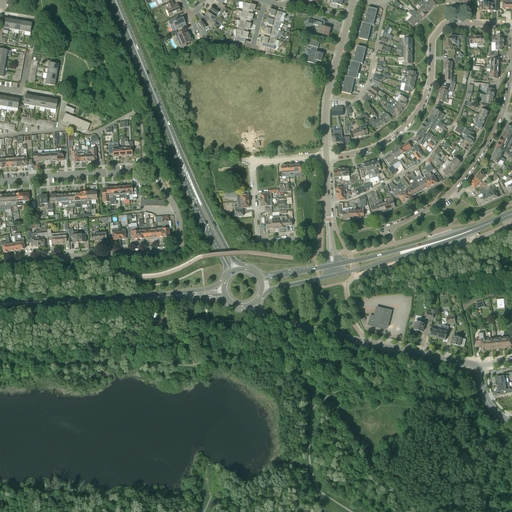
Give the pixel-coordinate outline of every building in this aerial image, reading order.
[(219,6),(224,8),(225,6),(222,4),(223,1),(223,0),(214,0),(214,1),(219,2),(218,6),(219,6)] [(342,4),(343,1),(338,0),(331,0),(332,2),(331,1),(329,7),(337,9),(337,8),(336,8),(337,6),(338,5),(341,6),(342,4)] [(425,1),(423,0),(420,0),(421,0),(425,5),(422,8),(427,14),(427,13),(432,9),(426,3),(424,1),(425,1)] [(429,0),(426,3),(432,9),(436,5),(434,3),(436,1),(435,0),(429,0)] [(511,9),(511,0),(501,0),(502,3),(503,3),(503,9),(511,9)] [(492,3),(489,3),(486,3),(486,11),(493,11),(496,11),(496,1),(492,1),(492,3)] [(173,2),(168,4),(165,5),(166,8),(165,8),(169,17),(180,12),(177,4),(174,5),(173,2)] [(242,12),(252,14),(253,10),(254,11),(256,6),(242,2),(242,8),(243,9),(242,12)] [(222,12),(224,8),(219,6),(216,9),(212,6),(209,11),(219,18),(220,16),(220,17),(223,12),(222,12)] [(427,14),(427,13),(427,14),(422,8),(417,12),(422,18),(427,14)] [(269,19),(280,22),(280,19),(284,13),(270,9),(269,14),(270,15),(269,19)] [(417,12),(414,9),(411,12),(410,10),(408,12),(418,22),(422,18),(417,12)] [(218,18),(219,18),(209,11),(206,15),(210,18),(208,21),(213,26),(216,22),(219,19),(218,18)] [(253,15),(252,14),(242,12),(240,11),(240,18),(239,21),(250,24),(251,19),(252,20),(253,15)] [(413,27),(418,22),(408,12),(406,13),(409,16),(406,19),(408,21),(410,24),(413,27)] [(178,20),(176,17),(167,21),(169,25),(171,28),(172,32),(176,30),(186,26),(183,18),(178,20)] [(267,28),(277,31),(278,28),(281,22),(280,22),(269,19),(268,18),(266,23),(268,24),(267,28)] [(315,21),(312,23),(309,19),(304,22),(306,26),(308,25),(310,27),(315,24),(319,26),(321,26),(322,23),(315,21)] [(213,26),(208,21),(205,24),(202,20),(198,23),(200,27),(199,28),(201,32),(203,36),(207,33),(211,28),(213,26)] [(251,24),(250,24),(239,21),(238,20),(238,27),(237,30),(247,33),(248,28),(250,29),(251,24)] [(387,26),(384,32),(382,35),(392,39),(393,36),(387,34),(390,28),(387,26)] [(331,29),(322,27),(320,34),(329,36),(331,29)] [(264,37),(275,40),(275,36),(279,31),(277,31),(267,28),(265,28),(264,33),(265,33),(264,37)] [(188,32),(186,33),(185,30),(184,30),(177,34),(181,44),(179,45),(181,48),(186,45),(186,43),(192,41),(190,36),(190,37),(188,32)] [(247,33),(237,30),(235,30),(235,36),(236,36),(234,43),(245,42),(246,38),(247,38),(249,33),(247,33)] [(459,41),(459,36),(451,36),(448,39),(453,45),(453,44),(456,44),(456,45),(456,46),(458,46),(459,45),(459,42),(459,41)] [(477,44),(477,36),(473,36),(473,38),(470,38),(470,39),(466,39),(466,46),(470,46),(470,44),(477,44)] [(275,40),(264,37),(263,37),(262,42),(263,42),(262,46),(272,49),(273,46),(277,40),(275,40)] [(452,45),(453,45),(448,39),(444,43),(444,50),(447,50),(447,55),(448,55),(454,55),(455,55),(455,50),(453,50),(453,47),(452,47),(452,45)] [(316,52),(318,48),(320,43),(310,40),(307,48),(311,50),(308,62),(316,64),(317,60),(321,62),(323,54),(316,52)] [(490,59),(491,59),(491,66),(498,66),(499,60),(497,60),(497,56),(490,56),(490,59)] [(452,81),(452,70),(444,69),(444,74),(445,74),(445,81),(452,81)] [(408,78),(416,80),(417,76),(415,75),(416,72),(406,70),(405,74),(408,75),(408,78)] [(416,80),(408,78),(407,78),(404,78),(404,80),(402,80),(401,83),(406,84),(414,87),(414,86),(415,80),(416,80)] [(381,83),(373,80),(371,84),(376,88),(377,87),(378,85),(380,86),(381,83)] [(440,93),(448,96),(449,92),(453,93),(455,84),(451,83),(450,88),(443,87),(442,89),(441,89),(440,93)] [(413,90),(414,87),(406,84),(404,91),(410,93),(411,90),(413,90)] [(370,90),(376,95),(379,91),(372,86),(370,90)] [(486,95),(494,97),(495,93),(493,93),(494,90),(488,88),(486,95)] [(373,100),(376,95),(370,90),(367,94),(371,99),(373,100)] [(447,99),(448,96),(440,93),(439,97),(440,98),(439,101),(447,103),(448,99),(447,99)] [(367,104),(371,99),(367,94),(362,98),(367,104)] [(494,97),(486,95),(482,94),(481,98),(481,99),(482,99),(481,102),(491,104),(491,101),(493,101),(494,97)] [(398,97),(400,99),(398,102),(405,107),(407,104),(405,103),(407,100),(400,95),(398,97)] [(398,102),(395,100),(394,100),(391,105),(390,104),(389,105),(401,113),(401,112),(404,107),(405,107),(398,102)] [(398,116),(401,113),(389,105),(387,108),(388,108),(386,111),(395,117),(397,115),(398,116)] [(440,121),(443,117),(444,115),(435,109),(431,114),(438,119),(440,121)] [(479,115),(486,118),(489,112),(481,109),(479,115)] [(90,124),(65,113),(62,120),(87,131),(90,124)] [(378,119),(383,126),(386,123),(386,122),(391,118),(386,113),(378,119)] [(436,121),(438,119),(431,114),(428,119),(434,124),(437,126),(439,127),(440,126),(445,128),(446,126),(442,123),(441,125),(439,123),(436,121)] [(476,114),(475,118),(474,120),(476,121),(484,124),(486,118),(479,115),(476,114)] [(383,126),(378,119),(375,121),(373,118),(369,121),(373,128),(374,126),(376,129),(378,127),(379,128),(383,126)] [(431,129),(434,124),(428,119),(427,119),(424,124),(431,129)] [(481,130),(484,124),(476,121),(474,127),(481,130)] [(359,129),(362,137),(366,135),(365,134),(368,133),(367,128),(368,128),(367,123),(360,126),(359,123),(356,124),(357,127),(358,126),(359,129)] [(429,132),(431,129),(424,124),(420,130),(432,138),(432,139),(436,141),(438,138),(429,132)] [(358,138),(362,137),(359,129),(352,131),(354,138),(357,137),(358,138)] [(465,141),(471,146),(474,142),(473,141),(474,139),(472,137),(474,133),(465,129),(463,133),(468,137),(465,141)] [(341,138),(341,139),(343,138),(343,130),(339,130),(339,136),(337,136),(337,133),(331,133),(332,141),(336,144),(341,138)] [(431,140),(432,139),(432,138),(420,130),(417,135),(426,142),(426,141),(427,141),(429,138),(431,140)] [(511,134),(505,131),(502,137),(511,141),(511,134)] [(425,143),(426,142),(417,135),(413,141),(420,145),(420,144),(423,146),(425,143)] [(509,148),(511,142),(511,141),(502,137),(499,143),(506,146),(507,146),(509,148)] [(341,139),(341,138),(336,144),(339,147),(349,146),(349,144),(350,144),(349,138),(343,138),(341,139)] [(469,149),(471,146),(465,141),(463,144),(461,143),(459,146),(466,151),(468,148),(469,149)] [(403,155),(403,154),(406,152),(408,155),(409,155),(413,152),(413,151),(412,149),(408,143),(402,147),(401,145),(398,148),(403,155)] [(509,148),(507,146),(506,146),(499,143),(496,148),(504,152),(507,153),(506,154),(509,156),(509,157),(511,158),(511,153),(510,153),(510,154),(508,152),(510,148),(509,148)] [(119,157),(119,149),(118,146),(109,147),(109,154),(113,154),(113,157),(119,157)] [(21,150),(22,167),(27,166),(32,165),(32,160),(27,160),(27,154),(24,154),(23,148),(20,148),(21,150)] [(393,151),(397,158),(403,155),(398,148),(393,151)] [(501,158),(504,152),(496,148),(496,149),(494,154),(501,158)] [(56,153),(57,161),(63,161),(63,160),(68,159),(67,149),(62,150),(62,152),(59,152),(59,153),(56,153)] [(393,166),(399,162),(398,161),(397,159),(397,158),(393,151),(389,154),(390,155),(385,159),(390,167),(388,169),(392,176),(397,173),(393,166)] [(44,162),(44,154),(38,155),(38,153),(33,153),(34,160),(38,160),(38,162),(44,162)] [(504,159),(501,158),(494,154),(491,160),(498,164),(498,163),(499,164),(500,160),(504,162),(505,160),(503,159),(504,159)] [(451,163),(457,168),(461,163),(455,158),(451,162),(451,163)] [(451,162),(448,160),(447,160),(444,164),(442,162),(441,163),(443,165),(447,167),(453,173),(457,168),(451,163),(451,162)] [(376,176),(379,175),(378,171),(382,170),(379,161),(376,162),(375,161),(371,162),(374,170),(376,176)] [(379,174),(379,175),(376,176),(374,170),(371,162),(366,164),(365,164),(368,172),(367,172),(368,175),(369,178),(370,179),(374,178),(378,177),(380,182),(383,181),(383,180),(382,180),(379,174)] [(365,176),(368,175),(367,172),(368,172),(365,164),(361,165),(362,167),(359,168),(362,178),(365,177),(365,176)] [(426,174),(433,186),(438,183),(435,179),(433,175),(432,176),(429,172),(433,170),(430,164),(425,167),(425,169),(427,172),(425,172),(426,174)] [(453,173),(447,167),(445,170),(442,168),(439,171),(444,176),(445,175),(448,177),(453,173)] [(340,183),(343,183),(342,169),(337,169),(337,171),(334,171),(335,181),(340,180),(340,183)] [(342,169),(343,183),(345,183),(345,181),(350,181),(349,170),(346,170),(346,169),(342,169)] [(419,170),(415,172),(418,177),(421,182),(419,183),(418,184),(422,191),(428,188),(424,181),(423,179),(423,178),(421,176),(422,175),(419,170)] [(475,178),(480,182),(486,175),(481,171),(475,178)] [(416,179),(416,178),(413,172),(409,175),(413,181),(414,180),(415,182),(411,184),(412,185),(411,185),(417,194),(422,191),(418,184),(419,183),(416,179)] [(428,189),(433,186),(426,174),(425,172),(423,174),(425,177),(423,178),(423,179),(424,181),(428,188),(428,189)] [(417,194),(411,185),(410,186),(403,177),(400,180),(404,185),(404,186),(405,186),(406,188),(411,197),(412,197),(417,194)] [(474,188),(480,182),(475,178),(470,185),(474,188)] [(511,191),(511,180),(505,183),(503,180),(502,180),(499,181),(499,182),(503,190),(508,188),(510,192),(511,191)] [(407,201),(400,189),(399,189),(397,187),(392,183),(390,184),(393,190),(394,189),(395,191),(393,192),(396,197),(398,196),(402,203),(407,201)] [(412,198),(412,197),(411,197),(406,188),(405,186),(404,186),(404,185),(400,188),(401,188),(400,189),(407,201),(412,198)] [(126,200),(129,200),(130,200),(129,195),(137,195),(137,188),(132,188),(131,186),(125,186),(126,200)] [(103,203),(110,202),(113,201),(113,198),(113,187),(106,188),(107,190),(102,190),(103,203)] [(116,199),(120,199),(119,187),(113,187),(113,198),(113,201),(110,202),(110,205),(116,205),(116,199)] [(494,188),(489,190),(488,188),(485,189),(490,201),(498,198),(495,192),(496,191),(494,188)] [(269,199),(272,199),(272,193),(274,193),(274,194),(277,194),(277,192),(279,192),(279,189),(269,189),(269,193),(260,194),(261,200),(269,200),(269,199)] [(482,205),(490,201),(485,189),(480,191),(481,194),(482,194),(484,197),(480,199),(482,205)] [(345,194),(337,194),(338,201),(346,200),(349,199),(349,196),(351,196),(351,191),(345,194)] [(87,205),(87,207),(88,207),(88,210),(92,210),(91,200),(96,200),(97,200),(96,192),(90,193),(90,192),(85,192),(86,201),(87,204),(87,205)] [(237,202),(248,201),(248,195),(237,196),(236,192),(224,193),(225,198),(229,197),(229,199),(237,198),(237,202)] [(18,211),(17,205),(16,205),(16,202),(16,194),(9,195),(11,210),(11,212),(18,211)] [(56,203),(55,195),(55,194),(50,195),(50,203),(49,203),(47,204),(48,213),(53,212),(53,208),(52,203),(55,203),(56,203)] [(47,204),(47,200),(47,195),(40,195),(40,201),(37,201),(38,208),(43,208),(43,204),(47,204)] [(357,210),(357,218),(361,218),(361,216),(364,216),(363,207),(366,207),(366,199),(363,200),(361,202),(361,207),(360,207),(360,210),(357,210)] [(383,204),(382,199),(376,201),(376,202),(379,213),(386,211),(383,204)] [(383,204),(386,211),(392,209),(395,208),(393,200),(386,203),(383,204)] [(248,201),(237,202),(238,206),(234,207),(235,216),(243,216),(242,208),(249,208),(248,201)] [(223,211),(228,211),(228,209),(233,208),(232,202),(222,203),(223,211)] [(373,215),(379,213),(376,202),(370,204),(373,215)] [(349,210),(343,211),(343,208),(343,203),(338,204),(339,209),(340,216),(343,215),(343,218),(346,218),(346,219),(350,219),(350,211),(349,211),(349,210)] [(162,229),(163,237),(169,237),(169,229),(168,221),(168,216),(161,217),(162,223),(162,229)] [(279,217),(280,228),(285,228),(284,226),(293,226),(292,219),(287,219),(287,216),(280,216),(279,217)] [(274,229),(274,221),(273,221),(266,221),(266,228),(270,227),(270,229),(274,229)] [(98,228),(98,226),(95,226),(95,230),(94,231),(91,231),(91,240),(95,240),(95,242),(99,241),(98,233),(99,233),(98,231),(98,228)] [(78,234),(79,243),(86,242),(85,232),(88,231),(87,227),(85,227),(84,227),(84,228),(82,231),(79,231),(79,234),(78,234)] [(138,239),(137,227),(128,228),(128,234),(131,233),(131,240),(138,239)] [(59,244),(58,233),(51,234),(51,229),(47,229),(48,233),(47,233),(47,237),(48,237),(51,237),(52,243),(55,243),(55,245),(59,244)] [(79,243),(78,234),(73,235),(73,229),(68,230),(69,231),(69,238),(72,238),(72,243),(79,243)] [(28,243),(31,243),(31,246),(38,246),(37,233),(31,234),(31,232),(27,232),(28,243)] [(48,238),(48,237),(47,237),(47,233),(37,234),(37,233),(38,246),(45,245),(44,239),(48,238)] [(58,233),(59,244),(63,244),(63,243),(66,242),(66,233),(58,233)] [(16,234),(19,250),(25,249),(23,242),(24,241),(24,238),(18,239),(17,236),(17,234),(16,234)] [(14,251),(12,243),(10,243),(8,235),(5,236),(8,252),(14,251)] [(3,253),(8,252),(5,236),(5,238),(6,242),(0,243),(1,246),(2,246),(3,253)] [(391,311),(377,308),(375,316),(370,315),(368,326),(384,330),(386,325),(388,325),(391,311)] [(423,332),(425,321),(421,320),(421,323),(416,322),(414,331),(418,332),(418,331),(423,332)] [(438,339),(440,330),(439,330),(440,327),(439,326),(439,324),(435,323),(435,325),(433,324),(432,328),(431,328),(429,336),(438,339)] [(440,330),(438,339),(445,340),(448,332),(440,330)] [(504,337),(504,331),(501,331),(501,336),(502,337),(502,338),(496,338),(497,349),(505,348),(504,337)] [(497,349),(496,338),(490,339),(490,338),(491,337),(490,332),(488,333),(488,339),(489,350),(497,349)] [(466,340),(454,336),(452,344),(460,346),(464,347),(466,340)] [(488,339),(479,340),(479,339),(475,339),(476,345),(481,344),(481,347),(482,352),(486,351),(486,350),(489,350),(488,339)] [(505,383),(504,379),(508,378),(507,376),(497,378),(498,384),(505,383)] [(505,383),(498,384),(499,391),(506,390),(507,394),(511,392),(511,389),(510,390),(509,382),(505,383)]
